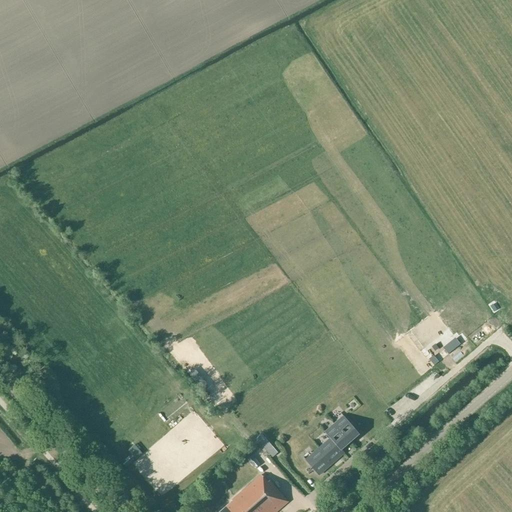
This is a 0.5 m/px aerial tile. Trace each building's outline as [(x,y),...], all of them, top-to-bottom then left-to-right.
[(200,375),(205,371),(200,364),(195,368),(200,375)] [(398,408),(407,405),(405,398),(395,401),(398,408)] [(158,416),(145,426),(156,440),(162,435),(157,428),(164,423),(158,416)] [(360,435),(343,416),(334,424),(351,443),(360,435)] [(351,443),(334,424),(324,432),(325,432),(326,434),(330,439),(342,451),(351,443)] [(237,434),(228,441),(232,446),(241,438),(237,434)] [(278,453),(262,435),(257,440),(273,458),(278,453)] [(342,451),(330,439),(318,450),(331,465),(344,454),(342,451)] [(140,455),(147,452),(142,441),(135,444),(140,455)] [(331,465),(318,450),(306,460),(319,475),(331,465)] [(260,465),(252,456),(248,460),(255,469),(260,465)] [(262,476),(246,488),(218,511),(278,511),(289,503),(270,480),(267,482),(262,476)]
